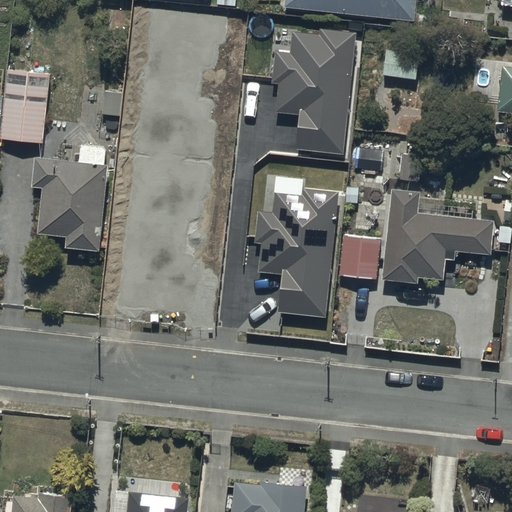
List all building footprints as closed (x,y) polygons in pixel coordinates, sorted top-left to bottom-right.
[(281,0),(281,4),(416,17),(417,0),(281,0)] [(344,152),(356,32),(322,29),(321,33),(294,31),(292,51),(275,49),(272,79),(277,81),(275,109),(298,111),(295,147),(344,152)] [(422,50),(386,46),(383,70),(419,75),(422,50)] [(511,59),(505,59),(501,106),(511,107),(511,59)] [(9,63),(3,134),(46,137),(51,66),(9,63)] [(132,107),(128,140),(172,144),(175,112),(132,107)] [(410,138),(402,137),(399,174),(423,176),(425,152),(409,151),(410,138)] [(38,151),(35,182),(44,183),(40,228),(70,231),(69,242),(104,245),(111,159),(106,158),(107,145),(103,141),(86,140),(82,145),(81,156),(38,151)] [(219,158),(176,154),(174,178),(146,175),(143,204),(154,205),(151,242),(175,244),(174,255),(210,258),(219,158)] [(422,186),(394,184),(385,275),(422,279),(422,272),(446,274),(448,256),(458,257),(459,247),(493,250),(496,217),(475,215),(477,197),(421,192),(422,186)] [(328,310),(339,191),(305,187),(305,192),(278,189),(276,210),(259,208),(256,237),(261,240),(258,268),(282,270),(278,306),(328,310)] [(380,233),(344,230),(341,270),(377,273),(380,233)] [(305,511),(308,479),(263,476),(263,480),(237,478),(234,511),(305,511)] [(0,511),(70,511),(73,488),(38,485),(37,490),(16,488),(15,499),(4,499),(3,509),(0,509),(0,511)] [(188,511),(191,493),(131,487),(128,511),(188,511)]
